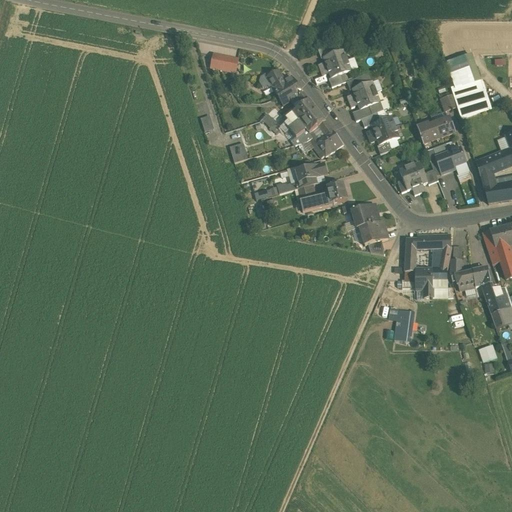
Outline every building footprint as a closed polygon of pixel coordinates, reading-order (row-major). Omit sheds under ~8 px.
[(329,47),(318,51),(321,60),(324,59),(333,56),(329,47)] [(333,56),(324,59),(325,64),(324,67),(322,65),(318,67),(320,72),(348,62),(344,51),(333,56)] [(226,58),(214,56),(212,69),(223,72),(226,58)] [(471,57),(447,64),(455,89),(451,91),(461,120),(490,111),(481,83),(471,57)] [(238,60),(226,58),(223,72),(235,74),(238,60)] [(320,72),(322,78),(326,77),(327,74),(329,75),(331,80),(340,77),(352,72),(348,62),(320,72)] [(278,72),(267,79),(273,89),(285,82),(278,72)] [(369,75),(347,84),(350,92),(352,91),(372,83),(369,75)] [(340,77),(331,80),(329,81),(332,89),(343,85),(340,77)] [(273,89),(281,104),(289,99),(302,92),(292,78),(273,89)] [(372,83),(352,91),(354,96),(353,98),(351,97),(347,98),(349,104),(376,94),(372,83)] [(309,102),(302,92),(289,99),(292,104),(299,100),(303,106),(309,102)] [(376,94),(349,104),(351,110),(355,108),(356,105),(358,106),(360,112),(369,108),(380,104),(376,94)] [(452,111),(448,98),(441,101),(445,113),(452,111)] [(309,102),(303,106),(293,114),(299,123),(300,123),(316,110),(309,102)] [(380,104),(369,108),(372,116),(377,114),(383,112),(380,104)] [(369,108),(360,112),(353,114),(356,123),(361,121),(372,117),(372,116),(369,108)] [(316,110),(300,123),(306,132),(309,135),(325,123),(316,110)] [(293,114),(286,119),(293,127),(299,123),(293,114)] [(377,114),(372,116),(372,117),(361,121),(365,129),(372,127),(381,123),(377,114)] [(278,127),(268,115),(262,121),(271,129),(278,127)] [(205,133),(215,131),(211,117),(202,119),(205,133)] [(381,123),(372,127),(373,131),(372,134),(370,133),(367,134),(369,139),(396,129),(392,119),(381,123)] [(450,121),(429,128),(434,141),(454,133),(450,121)] [(293,128),(289,123),(281,130),(282,131),(285,134),(292,128),(293,128)] [(293,128),(292,128),(299,137),(306,132),(300,123),(299,123),(293,127),(293,128)] [(428,126),(417,129),(423,145),(434,141),(429,128),(428,126)] [(278,127),(271,129),(277,135),(282,131),(281,130),(278,127)] [(329,128),(322,133),(327,139),(334,134),(329,128)] [(396,129),(369,139),(371,145),(374,144),(375,141),(378,142),(379,147),(389,143),(400,139),(396,129)] [(320,143),(316,146),(325,157),(326,159),(343,146),(334,134),(327,139),(320,143)] [(232,140),(235,147),(245,143),(242,137),(232,140)] [(316,137),(309,142),(321,159),(325,157),(316,146),(320,143),(316,137)] [(379,147),(377,147),(381,156),(392,152),(389,143),(379,147)] [(243,145),(230,149),(235,165),(248,161),(243,145)] [(460,149),(435,159),(437,163),(441,175),(441,176),(456,170),(455,168),(466,164),(460,149)] [(511,152),(511,150),(477,164),(481,178),(490,174),(511,165),(511,152)] [(437,163),(431,165),(434,171),(436,177),(441,175),(437,163)] [(420,164),(410,168),(420,195),(426,193),(424,190),(422,189),(423,186),(428,184),(424,175),(420,164)] [(324,166),(318,167),(321,178),(327,176),(324,166)] [(318,167),(296,174),(289,176),(292,186),(293,185),(294,190),(298,189),(296,184),(299,184),(311,181),(321,178),(318,167)] [(420,195),(410,168),(399,172),(403,181),(407,192),(412,190),(414,192),(413,194),(415,197),(420,195)] [(434,171),(424,175),(428,184),(429,186),(438,183),(436,177),(434,171)] [(468,172),(457,177),(459,183),(471,179),(468,172)] [(490,174),(481,178),(488,205),(498,204),(495,190),(493,183),(490,174)] [(495,190),(511,186),(511,179),(493,183),(495,190)] [(311,181),(299,184),(296,184),(298,189),(294,190),(295,192),(298,191),(304,189),(313,187),(311,181)] [(403,181),(397,183),(402,195),(407,192),(403,181)] [(286,187),(284,186),(279,187),(280,189),(277,189),(279,196),(295,192),(294,190),(293,185),(292,186),(289,186),(289,188),(287,188),(286,187)] [(344,185),(327,189),(329,199),(330,206),(331,206),(347,202),(344,185)] [(511,186),(495,190),(498,204),(511,201),(511,186)] [(307,203),(304,189),(298,191),(303,213),(309,212),(307,203)] [(326,199),(307,203),(309,212),(331,207),(331,206),(330,206),(329,199),(326,200),(326,199)] [(355,205),(342,209),(344,215),(352,213),(352,212),(357,211),(355,205)] [(357,211),(352,212),(352,213),(357,230),(360,229),(380,224),(374,205),(357,211)] [(380,224),(360,229),(365,247),(368,247),(381,243),(388,241),(383,223),(380,224)] [(511,226),(502,229),(506,244),(509,246),(511,245),(511,226)] [(502,229),(489,232),(503,272),(511,270),(511,256),(509,246),(506,244),(502,229)] [(437,236),(417,237),(417,241),(418,250),(433,250),(437,249),(437,236)] [(451,236),(437,236),(437,249),(451,249),(451,236)] [(415,241),(407,241),(406,251),(415,250),(415,241)] [(381,243),(368,247),(370,255),(383,257),(384,251),(381,243)] [(437,249),(433,250),(432,271),(433,271),(433,292),(433,299),(448,299),(447,272),(451,249),(437,249)] [(461,249),(454,249),(453,261),(461,261),(461,249)] [(415,260),(405,260),(404,283),(417,283),(416,273),(415,273),(415,260)] [(453,261),(452,261),(451,278),(453,284),(457,283),(455,276),(460,274),(461,261),(453,261)] [(487,269),(472,272),(476,289),(481,288),(490,286),(487,269)] [(511,270),(503,272),(506,281),(511,279),(511,270)] [(432,271),(416,271),(416,273),(417,283),(417,292),(424,292),(433,292),(433,271),(432,271)] [(472,272),(461,274),(460,274),(455,276),(457,283),(460,292),(476,289),(472,272)] [(490,286),(481,288),(491,317),(496,314),(489,294),(492,293),(490,286)] [(492,293),(489,294),(496,314),(491,317),(496,331),(511,325),(511,307),(510,300),(506,288),(492,293)] [(410,314),(398,312),(394,341),(406,343),(410,314)] [(508,361),(511,359),(507,345),(502,346),(508,361)] [(484,364),(498,359),(493,346),(479,351),(484,364)] [(495,373),(494,364),(485,365),(485,374),(495,373)]
